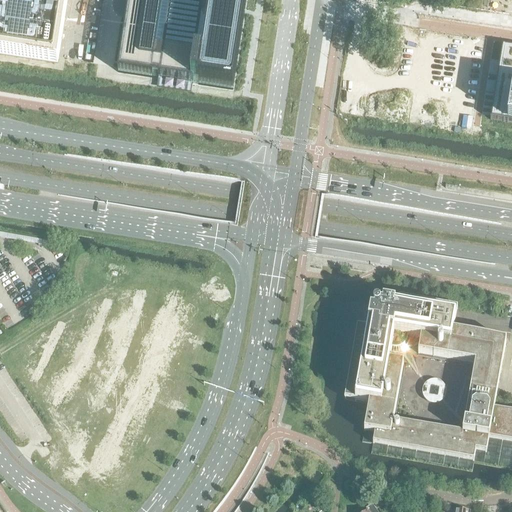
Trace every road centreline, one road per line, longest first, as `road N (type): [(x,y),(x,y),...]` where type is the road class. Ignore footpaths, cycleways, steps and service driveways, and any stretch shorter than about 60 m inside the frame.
road 1 (secondary): [(511,235),(0,153)]
road 2 (secondary): [(0,177),(511,258)]
road 3 (secondary): [(186,511),(223,461),(250,400),(281,241)]
road 4 (secondary): [(245,279),(210,414),(147,511)]
road 5 (secondary): [(511,216),(292,177)]
road 6 (secondary): [(219,164),(0,127)]
road 7 (secondary): [(281,241),(481,271)]
road 8 (secondary): [(0,202),(198,235)]
road 9 (tertiary): [(292,177),(321,0)]
road 10 (tertiary): [(290,0),(272,127)]
